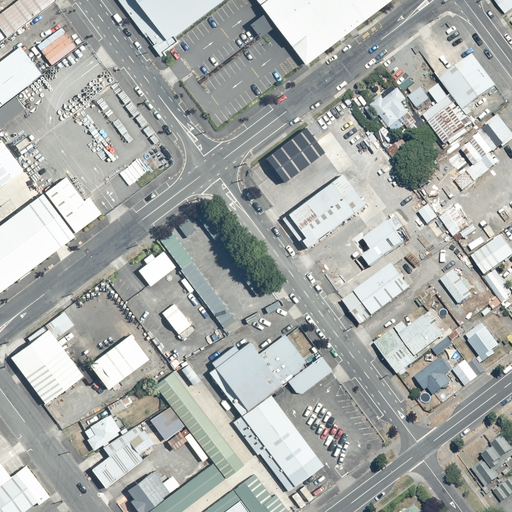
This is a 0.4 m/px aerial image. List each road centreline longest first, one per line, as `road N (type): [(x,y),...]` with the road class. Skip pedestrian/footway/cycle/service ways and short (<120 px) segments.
road 1 (unclassified): [(211,167),(420,451)]
road 2 (unclassified): [(211,167),(433,0)]
road 3 (unclassified): [(0,328),(211,167)]
road 4 (unclassified): [(86,0),(211,167)]
road 5 (unclassified): [(0,388),(91,511)]
